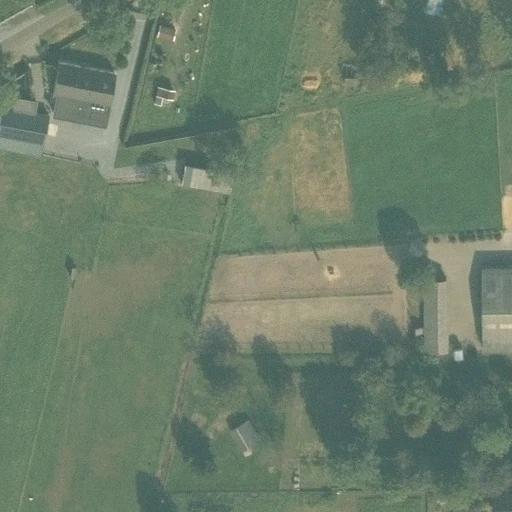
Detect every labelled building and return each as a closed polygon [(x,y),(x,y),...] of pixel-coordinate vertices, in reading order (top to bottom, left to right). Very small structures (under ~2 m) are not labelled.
[(427,0),(423,13),(438,18),(443,0),(427,0)] [(175,28),(159,24),(156,36),(172,40),(175,28)] [(59,62),(52,94),(108,103),(114,73),(59,62)] [(1,107),(0,114),(0,135),(43,144),(48,116),(1,107)] [(180,184),(214,190),(218,169),(183,163),(180,182),(180,184)] [(511,265),(482,266),(484,350),(511,349),(511,265)] [(450,278),(424,278),(425,349),(451,350),(450,278)] [(240,451),(260,441),(248,419),(229,430),(240,451)] [(511,511),(511,493),(495,494),(495,511),(511,511)]
